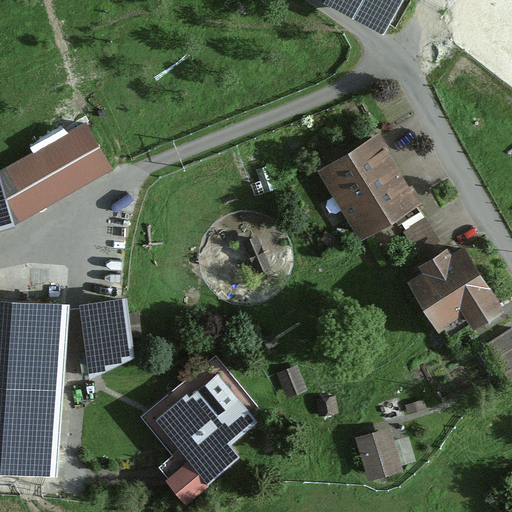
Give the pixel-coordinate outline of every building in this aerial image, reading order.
[(395,0),(348,0),(384,20),(395,0)] [(0,230),(27,222),(119,171),(93,125),(11,171),(0,174),(0,230)] [(384,139),(330,172),(371,238),(425,205),(384,139)] [(511,310),(511,308),(474,251),(425,283),(455,329),(480,312),(489,326),(511,310)] [(131,292),(84,295),(87,363),(135,360),(131,292)] [(76,307),(0,301),(0,466),(65,471),(76,307)] [(511,329),(510,327),(489,341),(511,376),(511,329)] [(263,422),(221,368),(159,416),(199,466),(182,479),(196,496),(245,458),(235,444),(263,422)] [(393,430),(364,440),(376,478),(405,468),(393,430)] [(397,435),(404,460),(417,456),(410,431),(397,435)]
